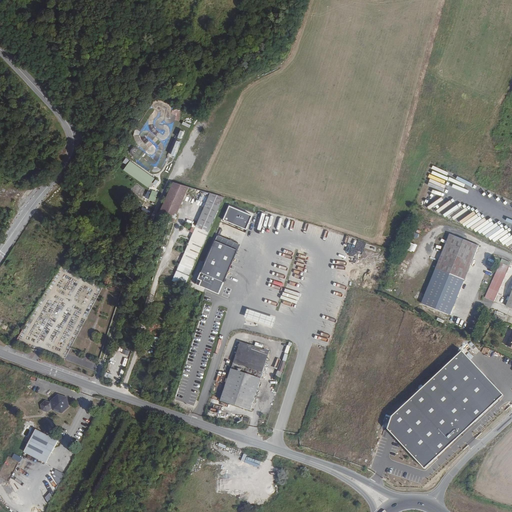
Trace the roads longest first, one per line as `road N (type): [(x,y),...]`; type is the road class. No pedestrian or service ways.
road 1 (unknown): [(275,449),(326,256),(303,241),(277,238),(265,246),(194,421)]
road 2 (unknown): [(28,507),(93,386),(154,211),(193,149)]
road 3 (tertiary): [(0,352),(282,452)]
road 4 (unclassified): [(0,49),(73,136),(66,162),(0,251)]
road 5 (unknown): [(108,391),(184,216)]
road 6 (unknown): [(248,440),(275,346),(236,336),(226,355)]
road 7 (tertiary): [(405,500),(348,471),(282,452)]
road 8 (unclassified): [(433,505),(450,475),(511,416)]
